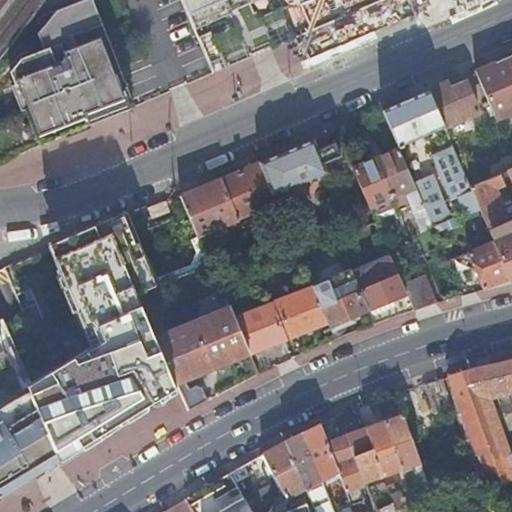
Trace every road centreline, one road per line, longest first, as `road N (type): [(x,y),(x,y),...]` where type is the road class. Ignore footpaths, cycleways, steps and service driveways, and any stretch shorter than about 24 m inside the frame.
road 1 (primary): [(0,215),(56,208),(511,14)]
road 2 (primary): [(511,320),(323,385),(97,511)]
